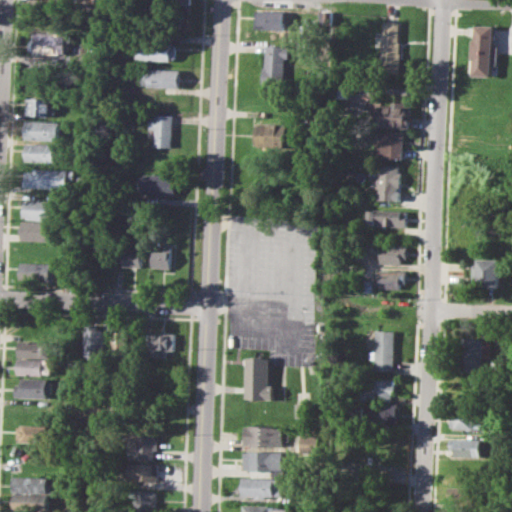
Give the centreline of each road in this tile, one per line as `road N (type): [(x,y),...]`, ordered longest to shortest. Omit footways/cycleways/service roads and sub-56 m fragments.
road 1 (residential): [(443,0),(430,308)]
road 2 (secondary): [(222,0),(212,307)]
road 3 (residential): [(0,300),(212,307)]
road 4 (secondary): [(212,307),(204,511)]
road 5 (residential): [(430,308),(421,511)]
road 6 (residential): [(4,0),(0,129)]
